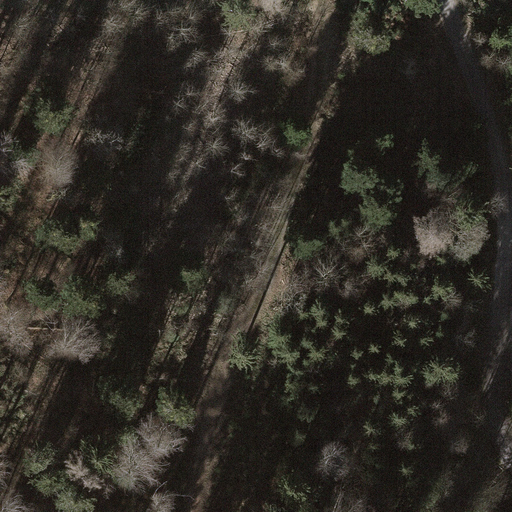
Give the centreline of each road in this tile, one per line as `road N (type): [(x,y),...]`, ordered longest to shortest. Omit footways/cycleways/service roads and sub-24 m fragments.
road 1 (track): [(325,0),(318,83),(276,270),(230,337),(193,511)]
road 2 (track): [(450,0),(509,208),(499,387),(511,445)]
